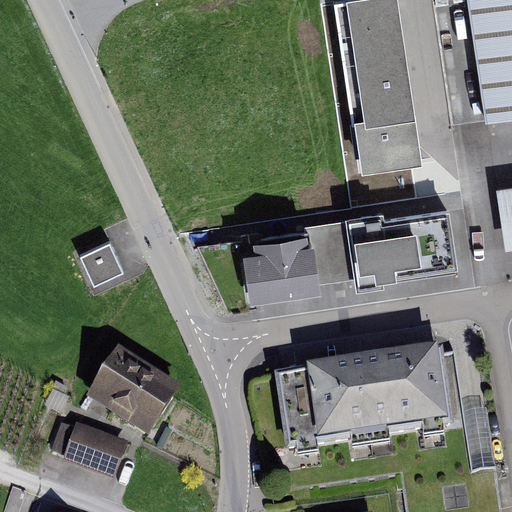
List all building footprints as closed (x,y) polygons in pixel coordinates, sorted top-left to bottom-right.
[(399,0),(336,0),(360,171),(421,162),(399,0)] [(511,0),(463,0),(480,125),(511,120),(511,0)] [(511,188),(499,190),(506,248),(511,246),(511,188)] [(330,208),(341,282),(385,275),(453,265),(442,191),(330,208)] [(198,226),(230,298),(330,283),(341,282),(330,208),(198,226)] [(107,252),(77,265),(89,291),(118,278),(107,252)] [(369,443),(452,431),(441,357),(359,369),(369,443)] [(173,395),(119,359),(85,409),(139,445),(173,395)] [(286,454),(369,443),(359,369),(276,380),(286,454)] [(112,484),(123,452),(71,434),(60,466),(112,484)]
